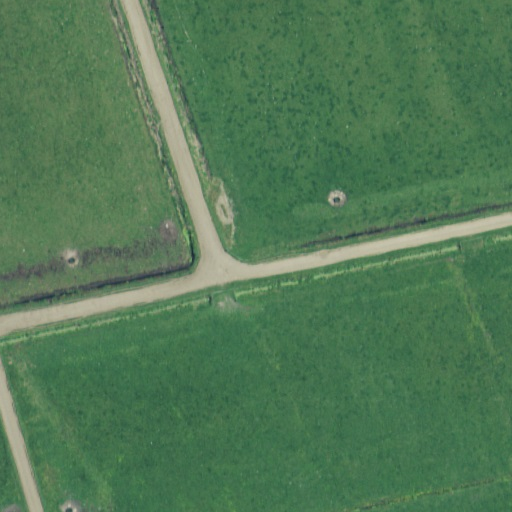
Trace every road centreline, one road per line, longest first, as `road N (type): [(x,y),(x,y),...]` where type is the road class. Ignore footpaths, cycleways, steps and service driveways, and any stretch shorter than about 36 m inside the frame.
road 1 (track): [(0,327),(511,224)]
road 2 (track): [(232,280),(132,0)]
